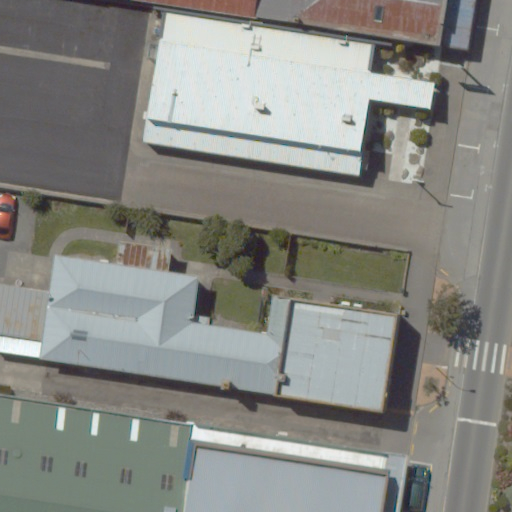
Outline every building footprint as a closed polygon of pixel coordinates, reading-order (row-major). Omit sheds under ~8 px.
[(345,21),(177,0),(132,0),(121,99),(332,125),(345,21)] [(401,0),(274,0),(400,15),(401,0)] [(172,243),(26,225),(12,342),(246,371),(254,303),(166,292),(172,243)] [(254,303),(246,371),(351,384),(363,284),(258,271),(254,303)] [(317,511),(328,421),(0,380),(0,511),(317,511)]
